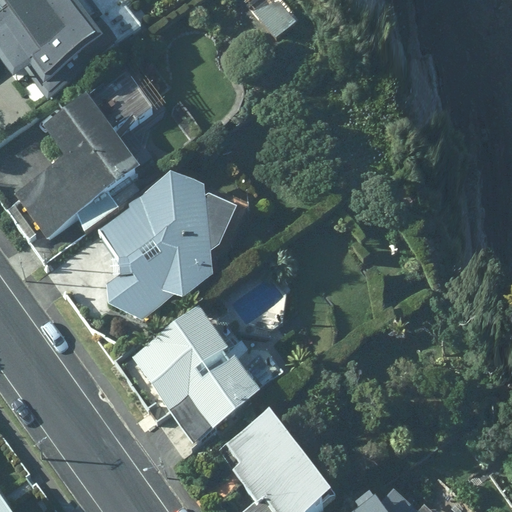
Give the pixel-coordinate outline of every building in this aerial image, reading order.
[(50,103),(112,60),(96,36),(105,29),(81,0),(12,0),(0,8),(6,16),(0,20),(0,74),(4,72),(18,93),(36,81),(50,103)] [(302,27),(280,0),(248,0),(242,6),(277,48),(302,27)] [(53,249),(146,182),(117,143),(154,117),(127,79),(48,135),(69,165),(18,200),(53,249)] [(219,265),(232,260),(252,210),(174,179),(173,182),(103,231),(125,265),(124,264),(121,279),(110,289),(112,308),(146,324),(179,304),(190,305),(218,283),(219,265)] [(207,310),(136,361),(198,447),(269,396),(207,310)] [(332,511),(343,505),(282,422),(234,451),(246,472),(240,476),(257,505),(250,511),(332,511)] [(10,511),(0,497),(0,511),(10,511)]
